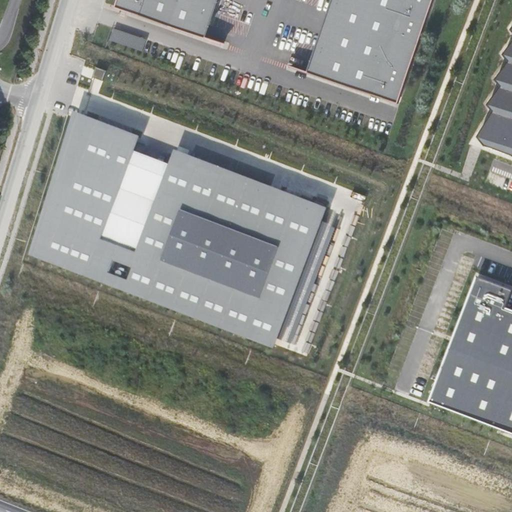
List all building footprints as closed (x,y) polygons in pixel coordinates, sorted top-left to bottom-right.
[(118,0),(116,7),(203,37),(216,0),(118,0)] [(434,0),(337,0),(313,73),(400,105),(434,0)] [(144,50),(148,38),(115,27),(110,39),(144,50)] [(511,45),(506,54),(511,61),(498,79),(503,86),(490,104),(495,111),(479,136),(486,146),(511,155),(511,45)] [(107,71),(96,67),(92,77),(103,81),(107,71)] [(80,121),(38,253),(274,342),(322,214),(176,158),(173,166),(169,177),(136,165),(140,154),(136,152),(139,144),(80,121)] [(173,166),(140,154),(136,165),(169,177),(173,166)] [(511,301),(511,290),(479,277),(430,404),(511,435),(511,310),(509,309),(511,301)]
